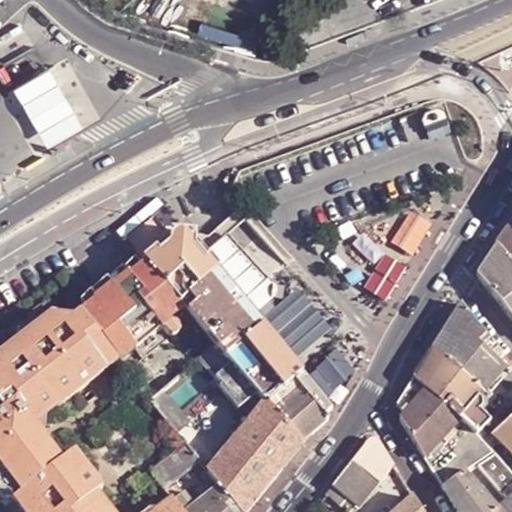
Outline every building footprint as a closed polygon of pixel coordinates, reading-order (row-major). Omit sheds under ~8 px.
[(38,46),(41,52),(44,50),(34,31),(0,49),(0,55),(5,65),(38,46)] [(9,71),(41,52),(38,46),(5,65),(9,71)] [(77,117),(41,52),(9,71),(5,65),(3,66),(41,137),(77,117)] [(200,253),(202,238),(198,232),(172,234),(172,239),(172,243),(169,239),(143,259),(148,265),(178,300),(185,308),(219,274),(200,253)] [(511,235),(509,232),(497,248),(511,266),(511,235)] [(251,295),(262,307),(280,290),(231,236),(213,252),(226,267),(251,295)] [(200,253),(219,274),(226,267),(213,252),(202,238),(200,253)] [(477,277),(511,320),(511,266),(497,248),(477,277)] [(78,297),(85,305),(129,271),(122,263),(78,297)] [(85,305),(79,310),(120,361),(168,324),(175,319),(186,309),(185,308),(178,300),(148,265),(133,276),(129,271),(85,305)] [(242,302),(251,295),(226,267),(219,274),(242,302)] [(228,359),(265,328),(253,315),(242,302),(219,274),(185,308),(186,309),(218,346),(228,359)] [(182,511),(177,504),(167,490),(155,473),(176,457),(188,446),(179,436),(177,433),(152,402),(120,361),(79,310),(73,314),(60,312),(46,294),(0,330),(0,500),(9,511),(182,511)] [(242,302),(253,315),(262,307),(251,295),(242,302)] [(462,306),(432,353),(484,396),(505,370),(509,366),(478,329),(462,306)] [(175,319),(168,324),(173,330),(179,325),(175,319)] [(250,384),(285,353),(265,328),(228,359),(250,384)] [(218,346),(203,359),(241,403),(255,391),(250,384),(228,359),(218,346)] [(255,391),(267,405),(270,408),(307,378),(285,353),(250,384),(255,391)] [(484,396),(432,353),(424,367),(415,381),(427,392),(461,423),(477,436),(477,437),(490,425),(479,412),(474,407),(478,402),(484,396)] [(270,408),(302,446),(331,424),(326,417),(333,409),(307,378),(270,408)] [(427,392),(415,381),(406,394),(397,407),(405,417),(427,392)] [(189,422),(164,391),(152,402),(177,433),(189,422)] [(427,392),(405,417),(401,421),(425,461),(449,435),(461,423),(427,392)] [(222,490),(239,511),(251,511),(304,447),(302,446),(270,408),(267,405),(211,475),(212,477),(222,490)] [(511,419),(492,437),(511,457),(511,419)] [(461,447),(477,436),(461,423),(449,435),(461,447)] [(484,444),(477,437),(477,436),(461,447),(431,469),(444,490),(465,475),(495,456),(484,444)] [(333,487),(358,506),(359,508),(394,466),(377,439),(366,446),(349,466),(333,487)] [(201,463),(188,446),(176,457),(155,473),(167,490),(196,467),(201,463)] [(506,468),(495,456),(465,475),(476,488),(506,468)] [(211,475),(201,463),(196,467),(206,481),(212,477),(211,475)] [(476,488),(465,475),(444,490),(458,511),(497,511),(476,488)] [(333,487),(327,493),(349,511),(353,511),(358,506),(333,487)] [(239,511),(222,490),(197,510),(193,511),(239,511)] [(177,504),(182,511),(193,511),(197,510),(187,497),(177,504)] [(422,511),(413,498),(398,511),(422,511)] [(511,511),(511,500),(497,511),(511,511)]
